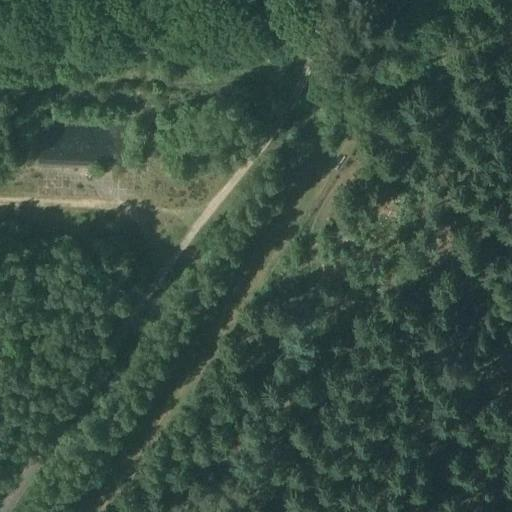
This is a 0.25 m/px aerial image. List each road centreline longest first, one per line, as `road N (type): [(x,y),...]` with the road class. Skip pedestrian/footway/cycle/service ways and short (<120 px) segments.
road 1 (track): [(1,511),(177,253),(268,144),(313,64),(309,0)]
road 2 (track): [(260,511),(308,349),(313,235),(352,174),(403,161),(511,220)]
road 3 (track): [(219,202),(0,199)]
